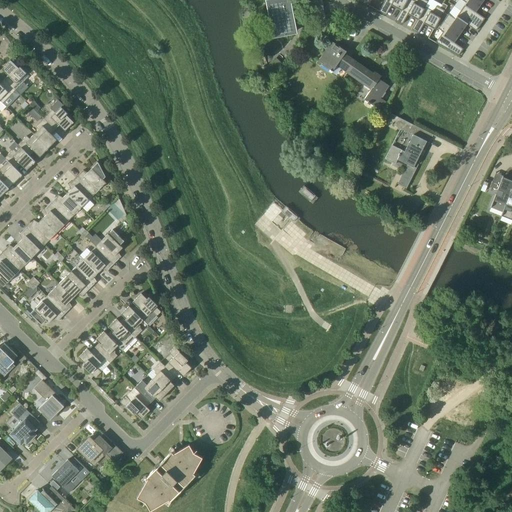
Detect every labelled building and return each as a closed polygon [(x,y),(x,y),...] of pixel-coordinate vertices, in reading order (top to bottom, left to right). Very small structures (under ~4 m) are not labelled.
[(270,11),(273,25),(275,35),(294,31),(293,21),(292,21),(290,8),(288,0),(274,0),(268,1),(270,11)] [(385,0),(379,11),(386,15),(392,5),(401,10),(407,0),(385,0)] [(425,6),(426,7),(428,1),(426,0),(418,0),(417,2),(413,0),(407,0),(401,10),(396,20),(403,24),(408,14),(417,19),(418,19),(425,6)] [(478,0),(462,0),(466,3),(461,11),(481,24),(485,18),(476,12),(482,3),(478,0)] [(445,10),(440,8),(436,6),(433,11),(426,7),(425,6),(418,19),(417,19),(412,29),(419,33),(424,23),(435,29),(437,24),(440,19),(444,12),(445,10)] [(448,15),(443,21),(460,33),(467,24),(476,31),(481,24),(461,11),(456,18),(448,13),(448,15)] [(325,15),(317,16),(319,24),(325,17),(325,15)] [(443,21),(440,26),(438,28),(442,31),(436,43),(459,55),(463,49),(454,42),(460,33),(443,21)] [(353,64),(355,61),(344,54),(346,51),(345,51),(333,42),(332,41),(318,62),(332,72),(336,66),(347,73),(349,70),(347,70),(352,63),(353,64)] [(4,79),(15,90),(20,95),(28,86),(23,82),(29,76),(26,73),(27,73),(20,66),(19,68),(10,60),(9,61),(10,62),(2,69),(11,77),(7,81),(4,79)] [(347,73),(371,90),(364,99),(368,102),(367,102),(370,104),(374,106),(380,97),(389,85),(379,79),(381,76),(375,72),(373,74),(355,61),(353,64),(352,63),(347,70),(349,70),(347,73)] [(2,86),(0,83),(0,99),(4,96),(7,98),(15,90),(4,79),(3,79),(6,82),(2,86)] [(31,106),(38,111),(41,107),(34,102),(31,106)] [(55,129),(59,125),(65,131),(73,123),(74,124),(75,123),(66,115),(68,113),(61,107),(63,105),(60,102),(57,102),(51,108),(52,110),(44,118),(55,130),(56,129),(55,129)] [(407,164),(398,183),(406,188),(417,168),(414,167),(426,141),(429,143),(433,135),(398,117),(394,125),(413,135),(404,151),(392,145),(385,159),(395,164),(397,159),(407,164)] [(55,130),(44,118),(36,126),(39,129),(34,134),(48,148),(57,140),(51,134),(55,130)] [(359,141),(368,135),(363,126),(353,131),(359,141)] [(21,147),(27,153),(32,149),(40,157),(48,148),(34,134),(30,139),(27,136),(18,145),(21,148),(21,147)] [(8,161),(14,167),(19,162),(27,170),(35,161),(27,153),(21,147),(21,148),(16,152),(13,149),(5,158),(8,161)] [(106,176),(104,174),(97,160),(97,161),(98,162),(87,173),(83,170),(76,177),(94,195),(105,183),(105,184),(106,183),(103,179),(106,176)] [(22,175),(14,167),(8,161),(3,165),(0,163),(0,162),(0,178),(3,182),(8,177),(14,183),(22,175)] [(335,179),(323,167),(318,173),(330,184),(335,179)] [(490,207),(502,212),(511,188),(511,178),(503,175),(500,184),(492,181),(490,186),(497,189),(490,207)] [(81,207),(94,195),(76,177),(69,185),(71,189),(67,193),(81,207)] [(0,195),(1,197),(9,188),(3,182),(0,178),(0,195)] [(318,198),(304,186),(299,192),(312,204),(318,198)] [(511,188),(502,212),(501,215),(511,219),(511,188)] [(69,220),(81,207),(67,193),(63,198),(58,195),(51,202),(69,220)] [(57,232),(69,220),(51,202),(44,210),(47,214),(43,218),(57,232)] [(297,218),(286,207),(278,214),(282,218),(285,215),(293,222),(297,218)] [(45,245),(57,232),(43,218),(38,223),(34,220),(27,227),(45,245)] [(32,257),(45,245),(27,227),(19,235),(22,239),(18,243),(32,257)] [(120,245),(124,241),(113,229),(108,234),(108,233),(107,234),(107,235),(96,246),(114,264),(121,257),(118,252),(123,248),(120,245)] [(20,270),(32,257),(18,243),(14,248),(9,245),(2,252),(20,270)] [(107,271),(114,264),(96,246),(84,259),(98,273),(102,269),(107,271)] [(9,281),(20,270),(2,252),(0,254),(0,283),(3,287),(7,283),(8,283),(9,282),(9,281)] [(94,277),(98,273),(84,259),(71,271),(89,289),(96,282),(94,277)] [(82,296),(89,289),(71,271),(59,284),(73,298),(77,294),(82,296)] [(33,289),(36,286),(33,283),(29,287),(30,288),(25,292),(29,296),(34,291),(33,289)] [(69,302),(73,298),(59,284),(47,296),(65,314),(72,307),(69,302)] [(152,311),(157,315),(161,311),(156,307),(158,305),(151,299),(152,298),(151,298),(149,297),(147,299),(141,293),(133,302),(136,305),(132,309),(143,320),(152,311)] [(58,321),(65,314),(47,296),(35,308),(35,307),(34,309),(30,313),(42,324),(41,323),(45,319),(49,323),(53,319),(58,321)] [(143,320),(132,309),(129,306),(121,314),(124,317),(125,317),(125,319),(121,323),(135,337),(142,330),(140,328),(140,326),(139,324),(143,320)] [(135,337),(121,323),(116,318),(109,326),(112,330),(113,330),(113,332),(109,336),(118,346),(122,350),(130,343),(132,345),(137,339),(135,337)] [(95,347),(105,358),(110,363),(117,356),(115,353),(115,351),(114,350),(118,346),(109,336),(104,331),(96,339),(100,343),(100,345),(96,348),(95,347)] [(13,360),(17,356),(5,343),(0,347),(0,346),(0,372),(5,377),(15,366),(13,363),(14,361),(13,360)] [(82,365),(84,366),(84,367),(96,378),(101,372),(96,367),(105,358),(95,347),(94,348),(96,349),(92,353),(87,348),(79,357),(84,362),(82,365)] [(180,373),(183,376),(192,368),(186,362),(188,360),(186,358),(187,358),(186,358),(175,347),(169,353),(174,357),(165,366),(174,376),(177,372),(180,373)] [(174,376),(165,366),(160,362),(153,369),(155,371),(155,373),(157,375),(152,379),(166,393),(174,385),(169,381),(173,377),(175,378),(175,377),(174,376)] [(44,381),(47,378),(39,369),(35,372),(44,381)] [(151,403),(151,402),(150,401),(153,397),(155,397),(159,401),(166,393),(152,379),(148,383),(146,382),(144,382),(142,380),(135,387),(140,392),(151,403)] [(38,409),(50,420),(64,406),(59,401),(62,399),(42,380),(34,388),(47,401),(38,409)] [(13,393),(19,387),(15,384),(9,390),(13,393)] [(5,401),(11,395),(7,391),(1,397),(5,401)] [(151,403),(140,392),(131,401),(126,396),(120,402),(132,413),(131,413),(132,414),(132,413),(134,415),(136,413),(141,419),(150,410),(145,405),(149,401),(150,403),(151,403)] [(458,397),(452,412),(468,418),(474,404),(458,397)] [(21,445),(24,441),(27,444),(36,435),(33,432),(36,429),(35,427),(40,422),(31,414),(26,418),(22,421),(21,420),(12,429),(13,431),(10,434),(21,445)] [(78,449),(82,453),(91,461),(96,456),(99,459),(111,447),(109,446),(112,443),(104,435),(101,438),(100,436),(94,442),(90,437),(78,449)] [(0,471),(12,459),(6,452),(5,452),(2,449),(0,446),(0,439),(1,438),(0,436),(0,471)] [(172,452),(161,463),(160,463),(161,465),(157,469),(156,468),(147,477),(148,478),(137,497),(145,502),(144,503),(145,503),(146,502),(150,511),(170,499),(171,500),(180,491),(173,485),(177,481),(184,487),(195,475),(194,473),(203,457),(194,453),(195,452),(195,451),(194,452),(189,444),(173,454),(172,452)] [(52,475),(59,482),(63,486),(62,487),(69,493),(75,487),(69,480),(79,471),(81,473),(78,476),(82,481),(90,472),(81,463),(76,467),(68,459),(52,475)] [(43,488),(42,488),(43,490),(41,493),(38,490),(28,499),(34,505),(34,511),(41,511),(49,511),(50,511),(71,511),(74,508),(52,486),(46,492),(44,490),(43,488)]
